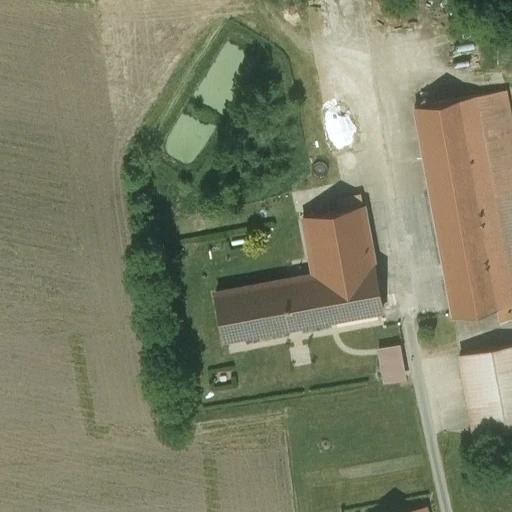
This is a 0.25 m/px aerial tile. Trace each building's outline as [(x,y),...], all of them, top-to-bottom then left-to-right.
[(309,0),(322,79),(369,72),(358,5),(348,6),(347,0),(309,0)] [(511,133),(504,90),(479,94),(511,275),(511,133)] [(511,275),(479,94),(414,106),(452,314),(498,305),(511,302),(511,275)] [(363,205),(303,216),(312,267),(309,268),(310,271),(313,271),(313,273),(255,284),(264,331),(382,310),(363,205)] [(255,284),(215,291),(224,339),(264,331),(255,284)] [(511,302),(498,305),(500,318),(511,315),(511,302)] [(511,343),(459,353),(474,434),(511,427),(511,343)] [(395,345),(376,348),(383,381),(401,377),(395,345)]
